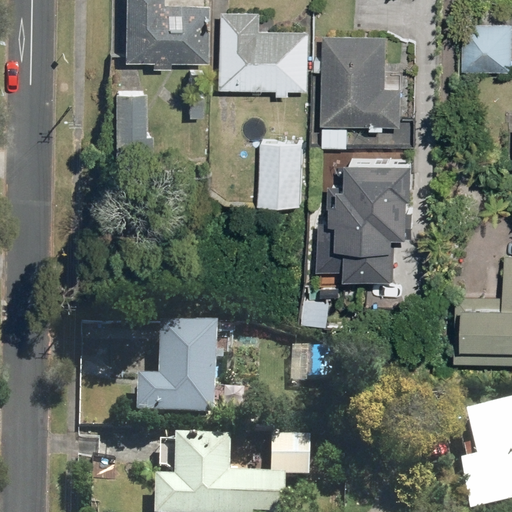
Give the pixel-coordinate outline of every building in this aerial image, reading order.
[(119,0),(119,60),(148,60),(148,67),(165,67),(165,60),(204,61),(205,2),(159,2),(159,0),(119,0)] [(218,8),(216,86),(275,87),(275,93),(288,94),(288,88),(306,88),(307,28),(259,27),(259,9),(218,8)] [(511,22),(460,22),(460,70),(511,70),(511,22)] [(386,33),(321,32),(319,123),(400,124),(401,85),(385,85),(386,33)] [(142,133),(143,90),(111,89),(108,152),(147,154),(148,133),(142,133)] [(303,142),(261,140),(258,199),(300,201),(303,142)] [(412,159),(343,158),(342,183),(328,182),(327,221),(317,220),(316,267),(341,268),(341,274),(390,275),(391,232),(404,232),(405,195),(409,195),(409,189),(411,189),(412,159)] [(453,293),(452,358),(511,359),(511,253),(504,254),(502,294),(453,293)] [(211,334),(152,333),(150,383),(130,382),(129,420),(209,422),(211,334)] [(319,350),(288,348),(286,385),(317,386),(319,350)] [(511,409),(457,424),(468,468),(452,472),(463,511),(484,511),(511,505),(511,409)] [(148,483),(147,511),(279,511),(280,479),(224,478),(225,444),(169,443),(168,484),(148,483)]
